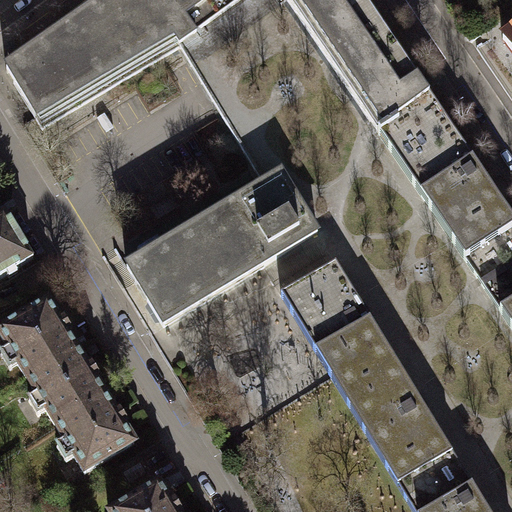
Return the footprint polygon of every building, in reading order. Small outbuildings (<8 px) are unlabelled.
[(106,0),(51,40),(0,79),(0,82),(31,137),(173,50),(197,35),(195,32),(177,6),(186,0),(106,0)] [(377,133),(430,97),(427,94),(362,0),(186,0),(177,6),(195,32),(241,0),(285,0),(374,129),(377,133)] [(511,33),(503,41),(511,53),(511,33)] [(457,249),(508,214),(430,97),(377,133),(457,249)] [(163,330),(319,235),(281,173),(256,188),(126,269),(144,299),(163,330)] [(0,279),(34,259),(6,213),(0,216),(0,279)] [(500,312),(511,304),(511,219),(508,214),(457,249),(500,312)] [(335,263),(281,296),(339,392),(393,359),(335,263)] [(48,303),(0,331),(0,337),(8,350),(0,355),(9,371),(18,366),(27,381),(77,351),(68,335),(71,333),(62,319),(59,320),(48,303)] [(511,329),(511,304),(500,312),(511,329)] [(77,351),(27,381),(36,396),(28,401),(37,416),(45,411),(55,426),(105,397),(95,381),(99,379),(90,364),(86,366),(77,351)] [(452,454),(393,359),(339,392),(398,487),(452,454)] [(105,397),(55,426),(63,441),(56,446),(65,462),(73,457),(83,474),(134,444),(125,428),(129,426),(119,410),(114,413),(105,397)] [(487,511),(452,454),(398,487),(413,511),(487,511)] [(160,485),(114,511),(179,511),(173,501),(170,503),(160,485)]
